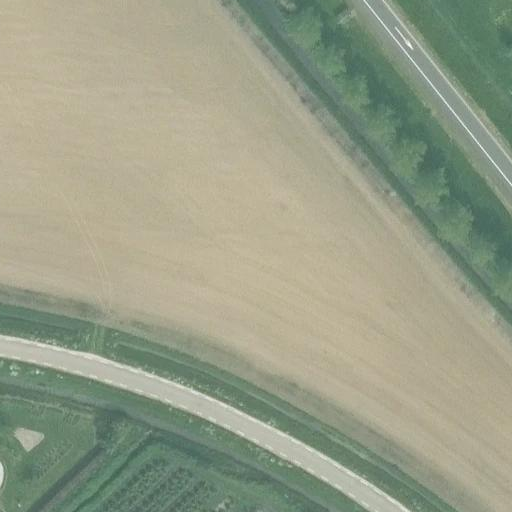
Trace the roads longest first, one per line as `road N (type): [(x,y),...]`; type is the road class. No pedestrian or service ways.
road 1 (unclassified): [(391,511),(277,441),(149,384),(0,348)]
road 2 (motorway): [(369,0),(511,174)]
